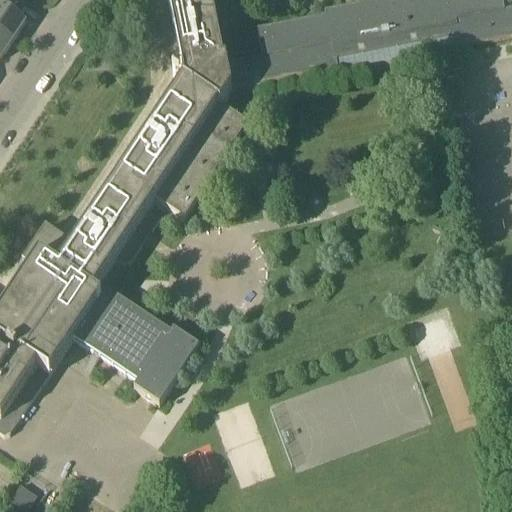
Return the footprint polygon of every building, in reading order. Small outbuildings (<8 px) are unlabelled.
[(0,437),(5,441),(10,440),(74,344),(139,387),(134,394),(160,411),(199,352),(174,335),(172,338),(99,290),(116,263),(124,269),(130,268),(142,250),(160,224),(148,216),(155,205),(182,224),(248,130),(222,112),(232,96),(511,40),(511,11),(505,13),(502,0),(402,0),(325,15),(326,20),(257,34),(262,61),(227,68),(227,67),(224,68),(210,0),(167,0),(183,76),(184,85),(183,88),(117,187),(107,180),(97,194),(99,201),(105,205),(74,251),(46,232),(23,267),(32,273),(19,292),(20,293),(0,323),(0,437)] [(8,9),(14,1),(13,0),(12,0),(0,0),(0,3),(8,8),(8,9)] [(26,26),(5,12),(0,8),(0,37),(12,46),(26,26)] [(0,64),(12,46),(0,37),(0,64)] [(7,510),(9,511),(30,511),(38,502),(21,491),(7,510)]
